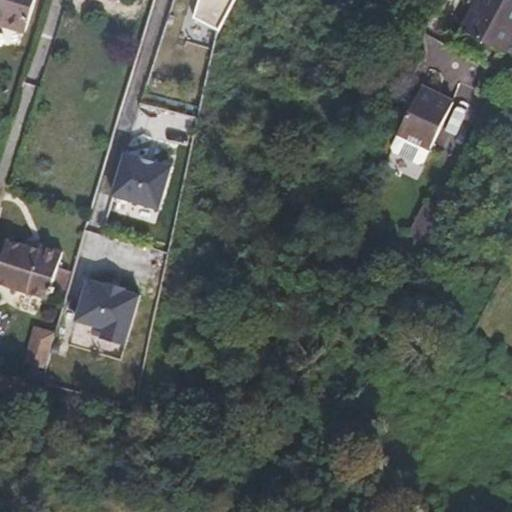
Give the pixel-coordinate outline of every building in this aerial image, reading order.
[(37,0),(0,0),(0,25),(27,34),(37,0)] [(228,0),(197,0),(193,15),(215,26),(228,0)] [(505,54),(511,40),(511,0),(478,0),(461,33),(505,54)] [(469,75),(437,60),(400,135),(399,137),(431,152),(469,75)] [(399,137),(400,135),(398,134),(391,146),(396,158),(416,168),(424,166),(431,152),(399,137)] [(142,157),(125,152),(114,195),(160,208),(172,165),(156,161),(155,165),(141,161),(142,157)] [(27,243),(13,238),(0,273),(0,278),(52,296),(68,250),(28,238),(27,243)] [(106,284),(89,279),(78,320),(106,328),(103,338),(126,345),(141,294),(126,290),(127,287),(107,282),(106,284)] [(36,325),(23,361),(44,369),(58,332),(36,325)]
